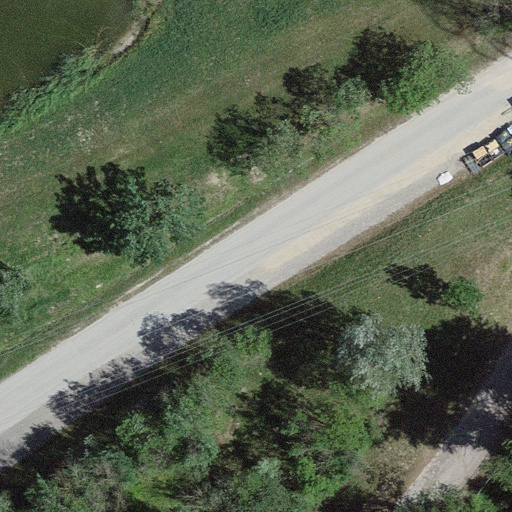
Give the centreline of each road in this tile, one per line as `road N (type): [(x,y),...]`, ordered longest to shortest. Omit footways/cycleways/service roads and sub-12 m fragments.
road 1 (track): [(0,417),(511,81)]
road 2 (track): [(393,511),(511,365)]
